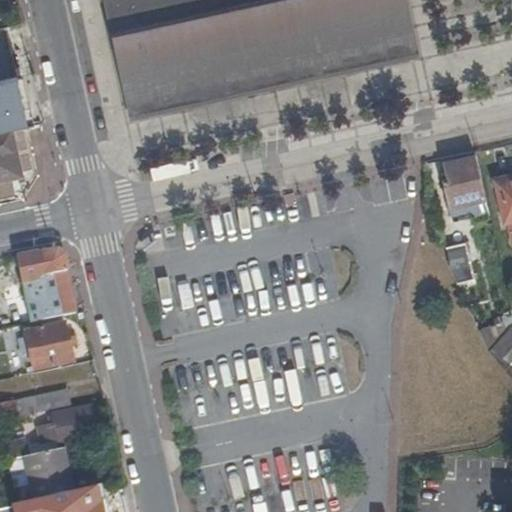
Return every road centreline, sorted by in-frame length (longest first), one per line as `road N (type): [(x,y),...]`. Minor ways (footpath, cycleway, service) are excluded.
road 1 (residential): [(91,209),(511,114)]
road 2 (unknown): [(146,457),(376,410),(367,511)]
road 3 (tertiary): [(91,209),(159,511)]
road 4 (tertiary): [(45,0),(91,209)]
